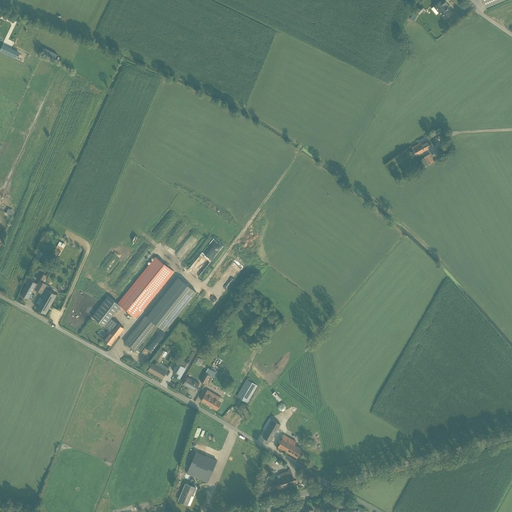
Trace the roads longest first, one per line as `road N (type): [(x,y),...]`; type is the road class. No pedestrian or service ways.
road 1 (unclassified): [(330,484),(0,294)]
road 2 (tertiary): [(330,484),(511,435)]
